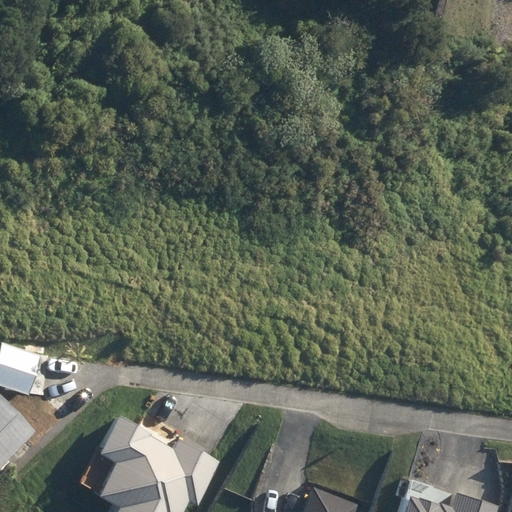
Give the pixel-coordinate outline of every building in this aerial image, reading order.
[(48,349),(8,346),(4,391),(44,394),(48,349)] [(0,456),(29,429),(0,397),(0,456)] [(110,502),(103,511),(172,511),(181,497),(188,501),(213,459),(174,436),(168,446),(115,415),(94,449),(110,459),(91,491),(110,502)] [(351,511),(355,503),(309,485),(298,511),(351,511)] [(491,511),(494,504),(451,491),(446,506),(403,492),(395,511),(491,511)]
